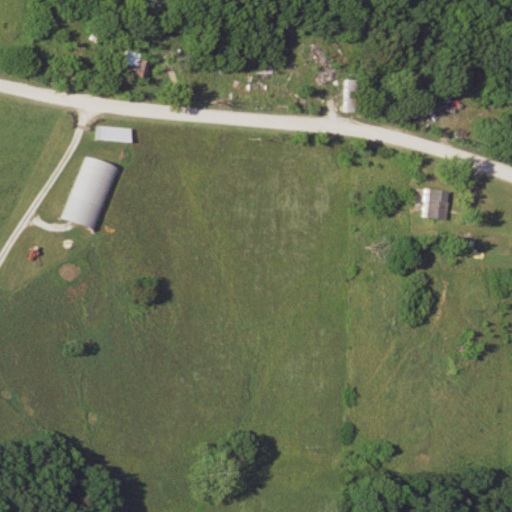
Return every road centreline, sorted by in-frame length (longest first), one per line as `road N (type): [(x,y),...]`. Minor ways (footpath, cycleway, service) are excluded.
road 1 (residential): [(0,82),(205,116),(293,116),(380,128),(511,176)]
road 2 (residential): [(87,99),(45,186),(0,249)]
